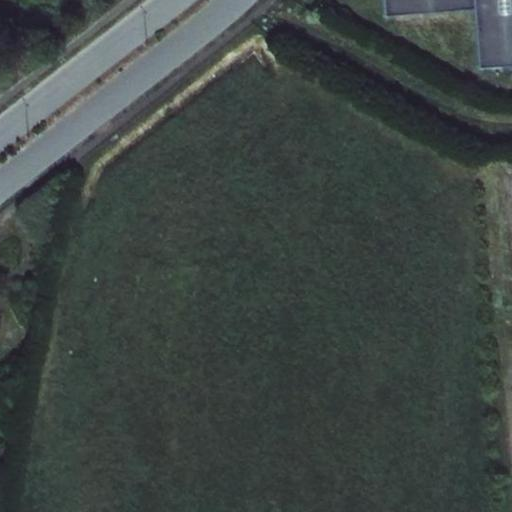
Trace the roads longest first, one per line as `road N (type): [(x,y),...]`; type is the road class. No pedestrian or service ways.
road 1 (tertiary): [(0,185),(236,0)]
road 2 (tertiary): [(173,0),(0,134)]
